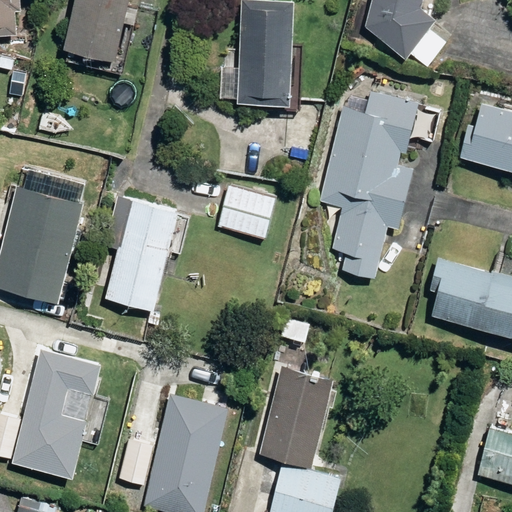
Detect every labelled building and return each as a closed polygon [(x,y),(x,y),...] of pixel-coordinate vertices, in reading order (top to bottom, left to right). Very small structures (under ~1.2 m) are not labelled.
[(0,0),(0,33),(11,34),(11,8),(15,8),(15,2),(13,3),(12,0),(0,0)] [(66,0),(57,45),(108,57),(121,0),(66,0)] [(238,0),(233,99),(283,103),(289,0),(238,0)] [(405,48),(424,63),(449,31),(415,3),(415,0),(366,0),(360,23),(400,54),(405,48)] [(15,48),(15,59),(30,60),(30,48),(15,48)] [(339,267),(369,275),(383,224),(393,227),(409,166),(393,162),(397,148),(403,150),(415,100),(368,87),(362,109),(342,104),(317,199),(339,204),(337,211),(340,212),(330,246),(344,250),(339,267)] [(456,154),(511,167),(511,107),(478,99),(471,123),(464,121),(456,154)] [(0,290),(56,303),(85,181),(19,166),(0,247),(0,290)] [(215,224),(263,236),(273,194),(226,182),(215,224)] [(99,296),(147,308),(172,207),(116,194),(108,229),(115,231),(99,296)] [(426,311),(511,334),(511,273),(487,267),(487,268),(434,254),(425,286),(433,289),(426,311)] [(310,321),(287,315),(283,335),(306,341),(310,321)] [(288,360),(298,362),(300,347),(289,346),(288,360)] [(10,462),(70,476),(84,420),(60,413),(67,387),(91,394),(98,362),(39,348),(10,462)] [(255,452),(306,464),(327,376),(277,364),(255,452)] [(203,511),(229,407),(171,393),(144,505),(173,511),(203,511)] [(0,454),(10,457),(20,418),(0,412),(0,454)] [(474,472),(511,481),(511,431),(485,425),(474,472)] [(155,442),(130,436),(119,477),(144,483),(155,442)] [(264,511),(326,511),(336,475),(278,460),(264,511)] [(19,511),(51,511),(52,508),(23,499),(19,511)]
